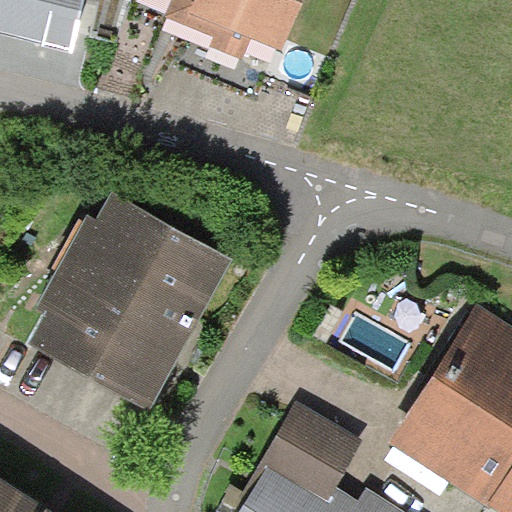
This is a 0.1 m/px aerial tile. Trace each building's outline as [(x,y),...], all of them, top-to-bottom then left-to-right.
[(86,0),(0,0),(0,36),(72,55),(86,0)] [(305,0),(170,0),(164,17),(214,36),(207,53),(240,65),(248,44),(284,57),(305,0)] [(234,262),(112,195),(28,346),(151,413),(234,262)] [(0,267),(0,315),(4,318),(24,282),(0,267)] [(487,511),(511,511),(511,335),(471,311),(386,449),(487,511)] [(364,441),(297,405),(264,463),(269,466),(330,502),(336,492),(364,441)] [(336,492),(330,502),(269,466),(240,511),(396,511),(369,496),(362,507),(336,492)] [(39,511),(0,486),(0,511),(39,511)]
